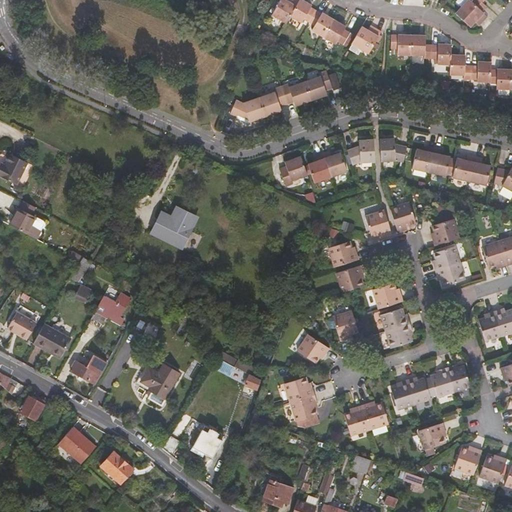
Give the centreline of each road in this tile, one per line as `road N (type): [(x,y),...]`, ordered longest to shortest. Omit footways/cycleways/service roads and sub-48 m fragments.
road 1 (residential): [(511,146),(362,117),(231,152),(42,71),(17,49),(0,17)]
road 2 (residential): [(0,363),(135,438),(228,511)]
road 3 (residential): [(480,42),(424,14),(365,8)]
